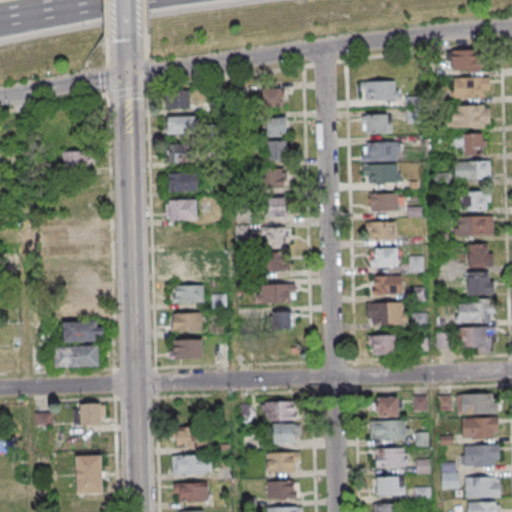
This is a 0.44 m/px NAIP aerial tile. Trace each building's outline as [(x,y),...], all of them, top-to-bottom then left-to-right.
[(480,51),(453,51),(453,72),(480,72),(480,51)] [(453,78),(453,98),(489,98),(489,78),(453,78)] [(361,80),(361,100),(398,100),(398,80),(361,80)] [(283,88),(261,88),(261,107),(283,107),(283,88)] [(168,108),(189,108),(189,91),(168,91),(168,108)] [(489,106),(453,106),(453,126),(489,126),(489,106)] [(391,133),(391,114),(362,114),(362,133),(391,133)] [(167,116),(167,133),(195,133),(195,116),(167,116)] [(266,117),(266,135),(287,135),(287,117),(266,117)] [(482,153),(481,133),(454,134),(455,146),(463,146),(463,154),(482,153)] [(288,160),(288,140),(263,140),(263,160),(288,160)] [(401,160),(401,142),(363,142),(363,160),(401,160)] [(165,144),(165,162),(194,162),(194,144),(165,144)] [(59,151),(59,172),(91,172),(91,151),(59,151)] [(490,179),(490,160),(455,160),(455,179),(490,179)] [(363,182),(400,182),(400,164),(363,164),(363,182)] [(288,187),(288,170),(264,170),(264,187),(288,187)] [(198,172),(167,172),(167,190),(198,190),(198,172)] [(459,191),(459,210),(490,210),(490,191),(459,191)] [(368,194),(368,211),(403,211),(403,194),(368,194)] [(264,198),(264,217),(288,217),(288,198),(264,198)] [(197,219),(197,199),(167,199),(167,219),(197,219)] [(494,216),(455,216),(455,235),(494,235),(494,216)] [(394,240),(394,222),(366,222),(366,240),(394,240)] [(93,246),(93,227),(67,227),(67,246),(93,246)] [(263,228),(263,248),(289,248),(289,228),(263,228)] [(491,243),(467,243),(467,266),(491,266),(491,243)] [(371,249),(371,267),(398,267),(398,249),(371,249)] [(170,273),(204,273),(204,254),(170,254),(170,273)] [(263,271),(289,271),(289,255),(263,255),(263,271)] [(423,256),(409,256),(409,271),(423,271),(423,256)] [(96,287),(96,263),(77,263),(77,287),(96,287)] [(467,294),(493,294),(493,272),(467,272),(467,294)] [(401,276),(372,276),(372,294),(401,294),(401,276)] [(203,285),(170,285),(170,302),(203,302),(203,285)] [(294,285),(256,285),(256,303),(294,303),(294,285)] [(96,314),(96,296),(68,296),(68,314),(96,314)] [(494,300),(457,300),(457,322),(494,322),(494,300)] [(406,303),(367,303),(367,324),(406,324),(406,303)] [(202,330),(202,312),(171,312),(171,330),(202,330)] [(292,312),(261,312),(261,328),(292,328),(292,312)] [(101,321),(63,321),(63,341),(101,341),(101,321)] [(492,328),(458,328),(458,350),(492,350),(492,328)] [(436,333),(436,348),(451,348),(451,333),(436,333)] [(368,355),(395,355),(395,336),(368,336),(368,355)] [(412,351),(428,351),(428,338),(412,338),(412,351)] [(203,339),(171,339),(171,358),(203,358),(203,339)] [(99,346),(54,346),(54,367),(99,367),(99,346)] [(497,413),(496,394),(457,394),(458,413),(497,413)] [(428,395),(414,395),(414,410),(428,410),(428,395)] [(376,396),(376,416),(400,416),(400,396),(376,396)] [(210,421),(210,402),(176,402),(176,421),(210,421)] [(295,402),(263,402),(263,421),(295,421),(295,402)] [(74,424),(100,424),(100,403),(74,403),(74,424)] [(35,424),(52,424),(52,414),(35,414),(35,424)] [(462,420),(500,419),(500,433),(494,433),(494,441),(463,442),(462,420)] [(370,420),(370,439),(407,439),(407,420),(370,420)] [(296,424),(272,424),(272,444),(296,444),(296,424)] [(211,427),(173,427),(173,446),(211,446),(211,427)] [(414,445),(428,445),(428,431),(414,431),(414,445)] [(40,447),(53,447),(53,433),(40,433),(40,447)] [(463,447),(501,446),(501,461),(495,461),(495,468),(464,469),(463,447)] [(376,467),(408,467),(408,447),(376,447),(376,467)] [(299,472),(299,453),(266,453),(266,472),(299,472)] [(77,494),(101,494),(101,455),(77,455),(77,494)] [(211,455),(172,455),(172,473),(211,473),(211,455)] [(415,472),(429,472),(429,459),(415,459),(415,472)] [(442,488),(458,488),(458,462),(442,462),(442,488)] [(404,476),(376,476),(376,495),(404,495),(404,476)] [(499,476),(465,476),(465,497),(499,497),(499,476)] [(299,481),(266,481),(266,498),(299,498),(299,481)] [(208,482),(177,482),(177,500),(208,500),(208,482)] [(414,487),(414,501),(431,501),(431,487),(414,487)] [(467,511),(499,511),(499,501),(467,501),(467,511)]
